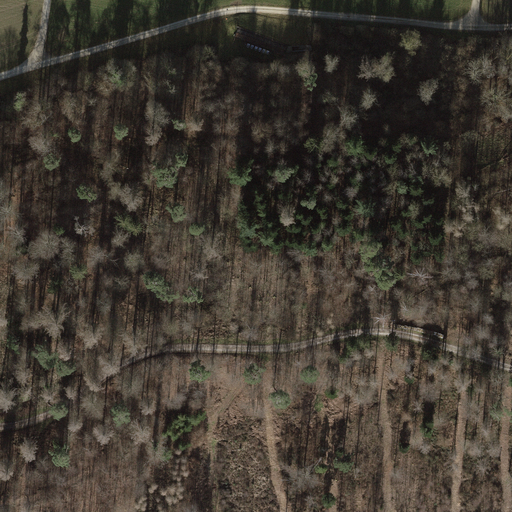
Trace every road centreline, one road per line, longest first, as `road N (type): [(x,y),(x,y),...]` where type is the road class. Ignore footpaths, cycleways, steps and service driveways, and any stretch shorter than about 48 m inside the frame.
road 1 (track): [(0,426),(38,418),(157,348),(291,347),(359,331),(399,332),(511,366)]
road 2 (track): [(0,76),(223,10),(511,27)]
